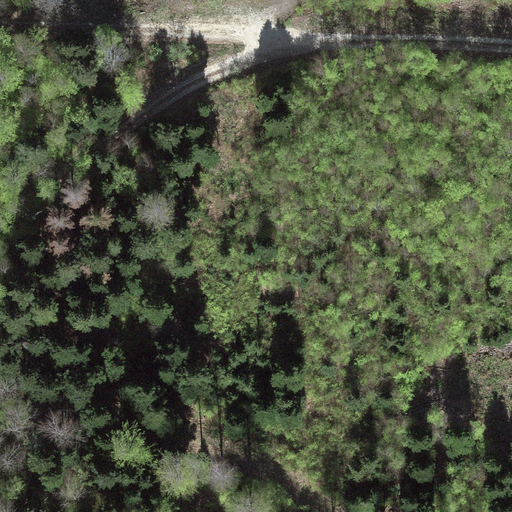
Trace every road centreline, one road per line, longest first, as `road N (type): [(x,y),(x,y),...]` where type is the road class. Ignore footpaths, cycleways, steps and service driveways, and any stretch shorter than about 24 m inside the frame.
road 1 (track): [(0,22),(511,47)]
road 2 (track): [(0,406),(72,413),(266,466),(342,511)]
road 3 (track): [(304,36),(106,124),(0,215)]
